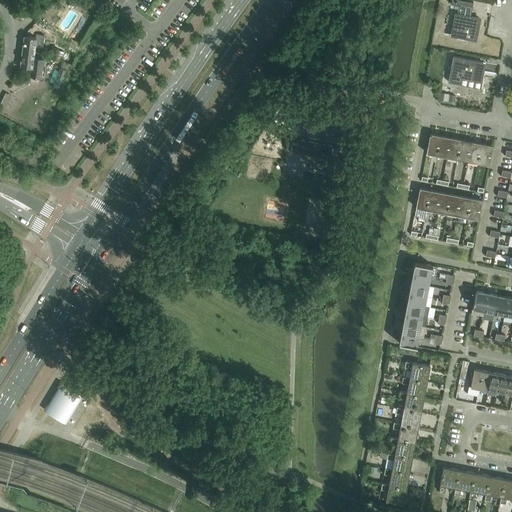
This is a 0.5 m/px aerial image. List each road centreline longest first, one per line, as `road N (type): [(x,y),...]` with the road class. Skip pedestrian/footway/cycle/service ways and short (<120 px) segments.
road 1 (primary): [(103,252),(275,0)]
road 2 (primary): [(241,0),(85,233)]
road 3 (primary): [(0,411),(103,252)]
road 4 (primary): [(76,248),(0,374)]
road 5 (residential): [(414,182),(428,110),(499,123)]
road 6 (residential): [(511,360),(445,347),(460,272)]
road 7 (residential): [(511,422),(472,414),(464,455),(511,465)]
